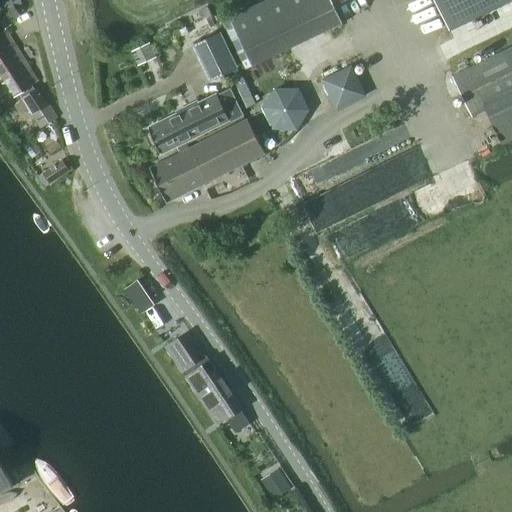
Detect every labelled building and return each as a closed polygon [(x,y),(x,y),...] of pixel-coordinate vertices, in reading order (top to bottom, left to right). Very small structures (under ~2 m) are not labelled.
[(18,0),(3,0),(0,2),(0,22),(2,26),(19,15),(18,14),(22,12),(18,0)] [(331,0),(267,0),(230,18),(253,65),(343,23),(331,0)] [(511,0),(434,0),(449,30),(511,0)] [(6,31),(0,34),(0,74),(3,80),(27,65),(6,31)] [(193,47),(209,80),(235,68),(219,35),(193,47)] [(149,42),(129,52),(136,66),(156,56),(149,42)] [(486,110),(503,143),(511,138),(511,47),(452,78),(472,117),(486,110)] [(27,65),(3,80),(14,97),(19,93),(23,98),(14,104),(20,113),(28,107),(41,126),(54,118),(55,117),(37,89),(33,91),(30,87),(38,82),(27,65)] [(352,66),(323,79),(337,109),(365,96),(352,66)] [(176,146),(180,153),(189,149),(185,141),(228,121),(229,124),(244,117),(230,89),(197,106),(195,103),(187,107),(188,109),(148,129),(160,154),(176,146)] [(272,102),(261,122),(270,145),(293,145),(308,124),(296,103),(272,102)] [(189,149),(180,153),(149,168),(166,203),(265,154),(248,120),(189,149)] [(55,142),(46,148),(50,153),(59,147),(55,142)] [(62,162),(44,173),(50,182),(68,171),(62,162)] [(183,335),(166,347),(214,419),(218,424),(226,419),(240,410),(242,409),(209,359),(206,355),(195,353),(183,335)] [(0,493),(13,487),(10,481),(6,473),(0,460),(0,493)] [(289,488),(283,479),(273,486),(272,492),(275,498),(289,488)]
